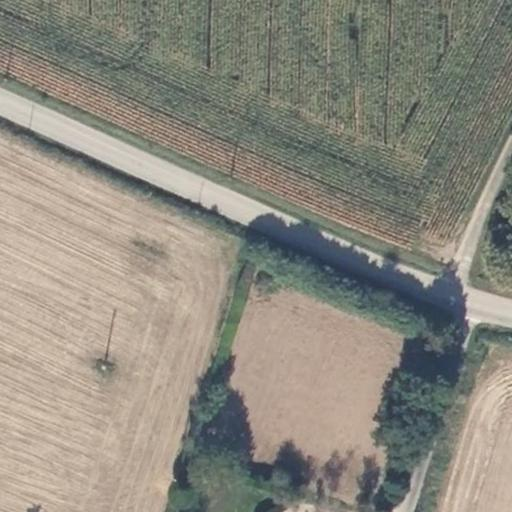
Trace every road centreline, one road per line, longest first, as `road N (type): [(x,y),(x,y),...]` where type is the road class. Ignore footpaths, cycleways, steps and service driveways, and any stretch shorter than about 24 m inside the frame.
road 1 (tertiary): [(462,301),(362,266),(0,100)]
road 2 (unclassified): [(462,301),(465,325),(401,511)]
road 3 (unclassified): [(462,301),(493,183),(511,145)]
